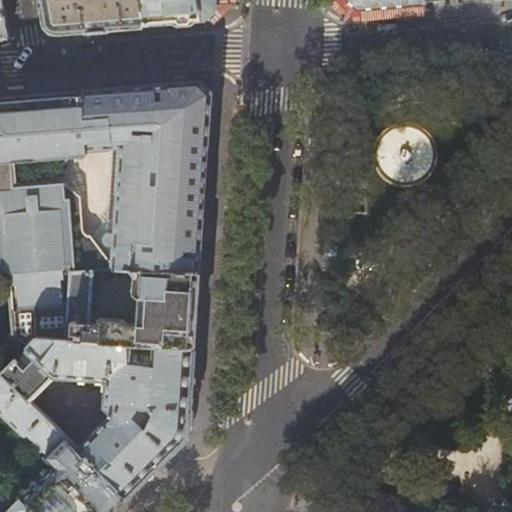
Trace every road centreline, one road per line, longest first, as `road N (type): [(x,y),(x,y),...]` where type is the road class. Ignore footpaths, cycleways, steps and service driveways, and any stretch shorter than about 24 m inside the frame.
road 1 (tertiary): [(248,493),(281,44)]
road 2 (secondary): [(511,229),(248,493)]
road 3 (residential): [(281,44),(34,64)]
road 4 (residential): [(511,30),(281,44)]
